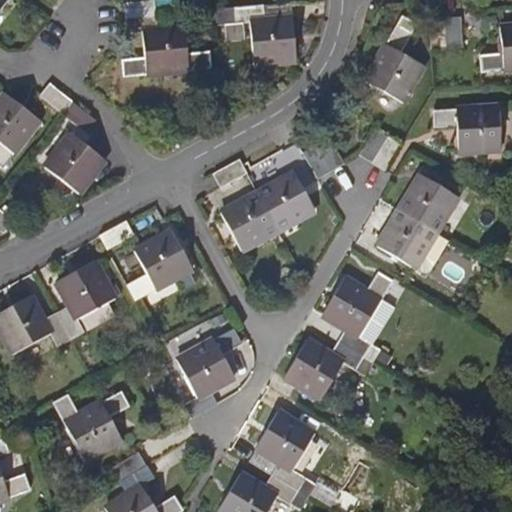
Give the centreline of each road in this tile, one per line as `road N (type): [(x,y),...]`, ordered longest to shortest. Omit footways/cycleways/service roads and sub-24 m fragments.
road 1 (residential): [(343,0),(333,53),(298,101),(171,173)]
road 2 (residential): [(154,182),(120,126),(49,68),(94,6)]
road 3 (residential): [(280,346),(247,318),(171,173)]
road 4 (residential): [(360,186),(351,229),(280,346)]
road 5 (residential): [(154,182),(0,266)]
